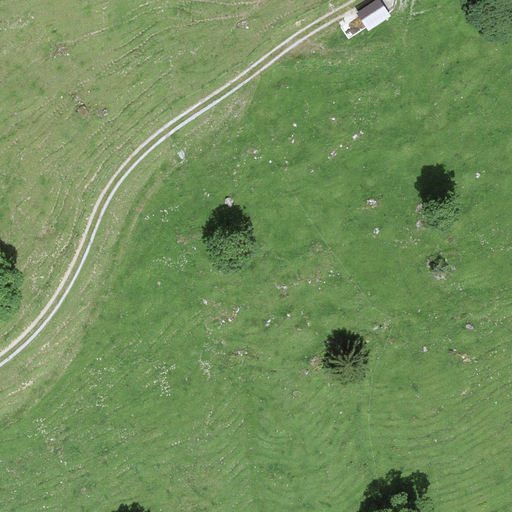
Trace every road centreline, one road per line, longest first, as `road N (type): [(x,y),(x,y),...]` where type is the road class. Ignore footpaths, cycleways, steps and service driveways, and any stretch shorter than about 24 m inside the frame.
road 1 (track): [(0,435),(76,358),(123,279),(139,218),(166,174),(237,122),(254,80),(361,0)]
road 2 (track): [(254,80),(188,122),(136,170),(67,303),(0,366)]
